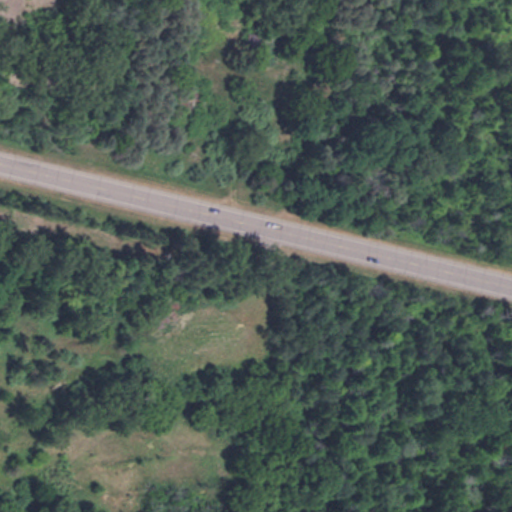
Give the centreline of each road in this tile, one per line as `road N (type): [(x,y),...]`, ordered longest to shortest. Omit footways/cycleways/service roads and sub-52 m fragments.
road 1 (tertiary): [(511,286),(0,169)]
road 2 (residential): [(277,237),(263,293),(266,368),(249,511)]
